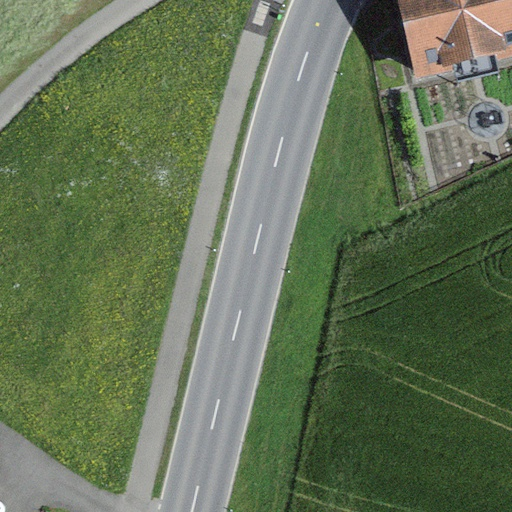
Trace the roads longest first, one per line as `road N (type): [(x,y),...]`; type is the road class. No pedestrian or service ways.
road 1 (tertiary): [(183,511),(256,209),(324,0)]
road 2 (residential): [(129,0),(0,100)]
